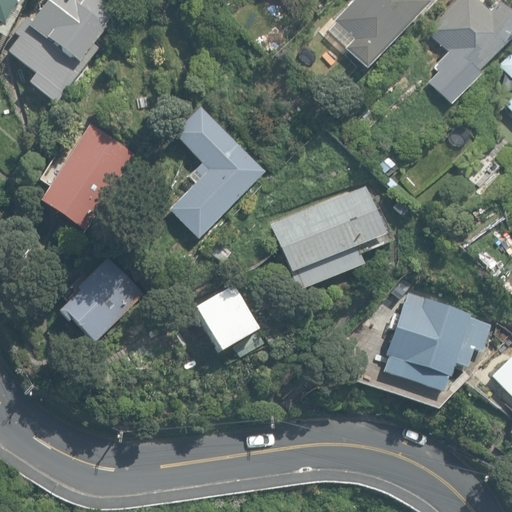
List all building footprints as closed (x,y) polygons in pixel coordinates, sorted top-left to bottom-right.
[(0,0),(0,25),(3,28),(17,0),(0,0)] [(28,84),(56,105),(98,49),(95,47),(108,29),(104,27),(114,13),(96,0),(49,0),(33,23),(26,18),(13,36),(18,39),(7,54),(35,75),(28,84)] [(344,50),(366,71),(426,6),(418,0),(354,0),(334,23),(353,40),(344,50)] [(457,0),(425,33),(471,79),(511,37),(511,21),(497,6),(488,15),(473,0),(457,0)] [(503,107),(511,116),(511,52),(498,66),(511,80),(511,86),(505,94),(510,100),(503,107)] [(427,83),(450,106),(473,83),(450,60),(427,83)] [(154,134),(161,117),(139,108),(132,125),(154,134)] [(169,211),(199,240),(265,173),(199,109),(173,136),(192,155),(186,161),(194,169),(187,176),(195,184),(169,211)] [(39,204),(84,233),(99,211),(104,214),(110,205),(105,202),(135,157),(89,127),(39,204)] [(269,227),(296,292),(361,265),(355,249),(383,238),(363,189),(269,227)] [(0,220),(0,255),(20,229),(3,217),(0,220)] [(221,264),(230,253),(217,241),(207,253),(221,264)] [(71,318),(94,342),(145,293),(110,257),(81,285),(75,280),(58,296),(65,304),(58,312),(67,322),(71,318)] [(193,309),(218,354),(256,332),(230,288),(193,309)] [(383,373),(442,394),(447,378),(449,379),(454,365),(467,369),(473,351),(482,354),(492,326),(469,318),(470,315),(407,292),(384,357),(388,358),(383,373)] [(238,358),(259,347),(253,337),(233,349),(238,358)] [(511,426),(508,432),(511,434),(511,343),(507,349),(502,345),(490,360),(494,363),(485,375),(506,391),(498,401),(511,412),(511,426)] [(463,385),(487,404),(496,392),(473,375),(463,385)] [(458,399),(500,429),(507,419),(466,388),(458,399)]
